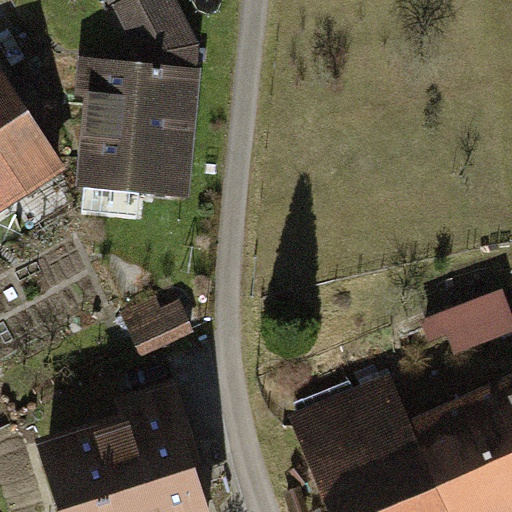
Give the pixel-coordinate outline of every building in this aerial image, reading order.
[(121,0),(114,4),(144,56),(92,54),(83,188),(197,195),(203,43),(178,0),(121,0)] [(0,214),(62,176),(0,77),(0,214)] [(511,288),(508,279),(427,311),(442,351),(511,323),(511,288)] [(144,361),(197,337),(177,293),(124,318),(144,361)] [(296,428),(332,511),(511,511),(511,375),(410,419),(395,385),(296,428)] [(113,408),(31,434),(55,511),(205,511),(164,379),(109,396),(113,408)]
